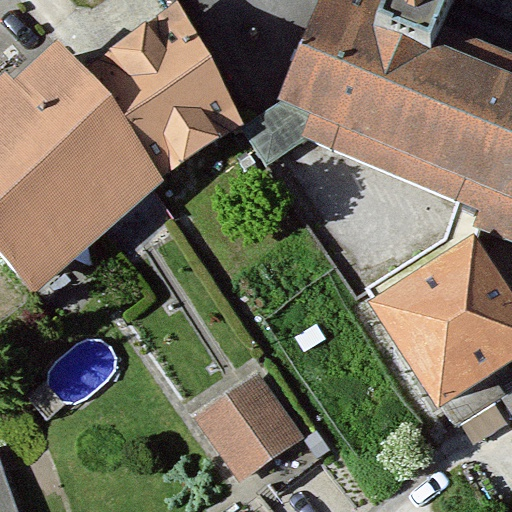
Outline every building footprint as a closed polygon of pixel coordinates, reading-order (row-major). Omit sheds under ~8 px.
[(449,0),(311,0),(265,111),(301,127),(295,147),(469,217),(475,233),(511,249),(511,61),(438,34),(449,0)] [(0,278),(23,307),(154,188),(239,131),(168,14),(76,87),(45,46),(0,85),(0,278)] [(511,326),(466,250),(360,314),(422,416),(511,361),(511,326)] [(258,380),(194,421),(235,485),(299,444),(258,380)] [(11,511),(0,478),(0,511),(11,511)]
